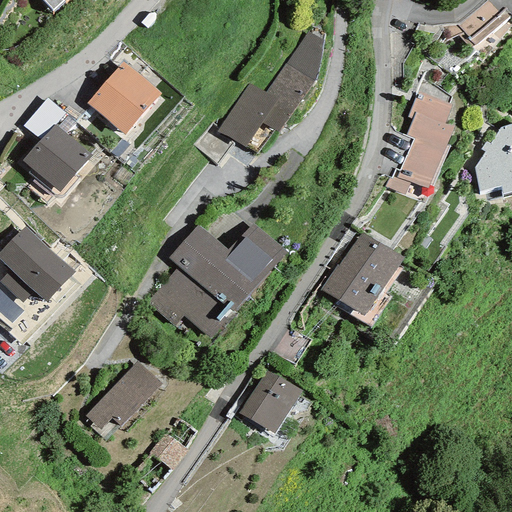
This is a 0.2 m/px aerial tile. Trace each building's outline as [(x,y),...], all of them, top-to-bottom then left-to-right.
[(64,0),(41,0),(52,11),(64,0)] [(511,0),(485,0),(456,26),(473,45),(510,12),(511,14),(511,0)] [(265,90),(248,79),(214,130),(244,150),(262,123),(278,134),(316,78),(323,39),(306,28),(265,90)] [(127,134),(161,95),(121,60),(86,99),(127,134)] [(450,103),(416,88),(400,126),(405,128),(403,133),(414,138),(400,170),(395,168),(388,185),(402,192),(409,176),(426,183),(451,126),(442,122),(450,103)] [(59,190),(90,154),(53,123),(22,160),(59,190)] [(511,124),(498,128),(474,167),(480,189),(499,184),(502,192),(511,189),(511,124)] [(229,251),(195,222),(164,257),(174,266),(145,301),(173,325),(183,314),(211,337),(284,252),(252,225),(229,251)] [(48,299),(74,269),(24,226),(0,254),(0,258),(10,267),(0,278),(0,283),(22,303),(35,288),(48,299)] [(362,314),(401,256),(362,230),(323,288),(362,314)] [(122,424),(160,382),(135,359),(84,415),(101,430),(110,419),(122,424)] [(301,390),(267,368),(239,411),(273,433),(301,390)]
